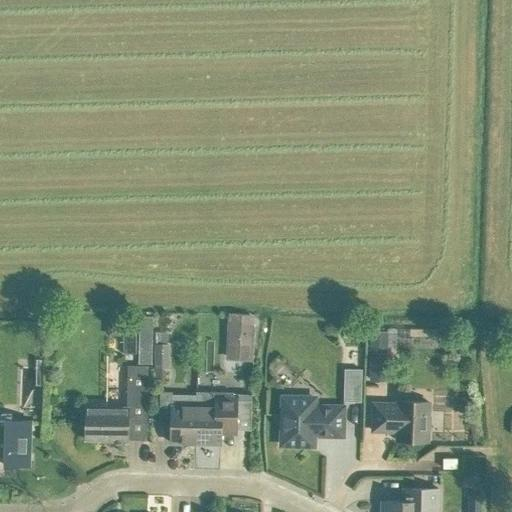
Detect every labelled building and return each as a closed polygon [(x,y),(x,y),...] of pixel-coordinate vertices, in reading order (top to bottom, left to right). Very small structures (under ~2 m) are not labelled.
[(251,322),(228,321),(226,359),(249,360),(251,322)] [(369,347),(395,347),(395,331),(369,331),(369,347)] [(166,343),(166,332),(154,332),(154,368),(169,368),(169,343),(166,343)] [(368,382),(389,382),(389,361),(387,361),(387,353),(368,353),(368,357),(371,357),(371,360),(368,360),(368,382)] [(127,365),(127,390),(127,408),(85,407),(85,439),(113,439),(113,441),(127,441),(127,440),(145,440),(147,366),(127,365)] [(343,402),(360,402),(361,369),(344,369),(343,402)] [(232,393),(209,393),(209,392),(195,391),(195,395),(196,395),(195,443),(220,443),(220,440),(232,440),(232,435),(237,435),(238,394),(232,394),(232,393)] [(196,395),(195,395),(171,394),(171,392),(160,392),(159,416),(170,417),(170,442),(195,443),(196,395)] [(282,397),(281,445),(313,446),(313,435),(342,436),(343,407),(314,406),(314,398),(282,397)] [(373,403),(372,431),(397,431),(396,441),(427,442),(428,402),(398,401),(398,404),(373,403)] [(0,419),(0,459),(4,459),(3,465),(29,465),(30,421),(0,419)] [(442,458),(442,468),(456,468),(456,458),(442,458)] [(401,487),(400,501),(381,500),(381,511),(438,511),(440,488),(401,487)]
